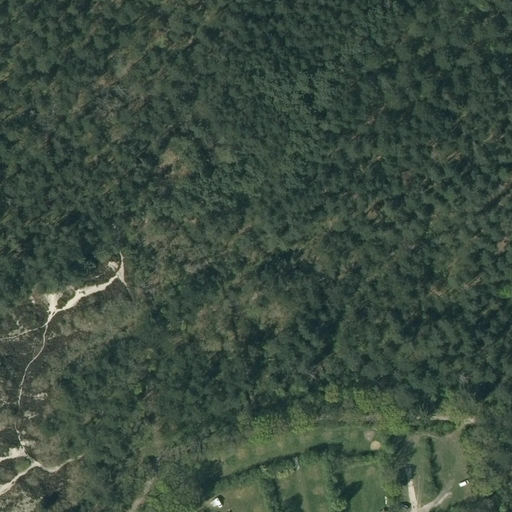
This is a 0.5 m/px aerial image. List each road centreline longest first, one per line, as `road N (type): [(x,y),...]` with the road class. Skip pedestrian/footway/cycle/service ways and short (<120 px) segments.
road 1 (track): [(360,257),(140,339),(159,456)]
road 2 (track): [(511,257),(471,237),(446,236),(360,257)]
